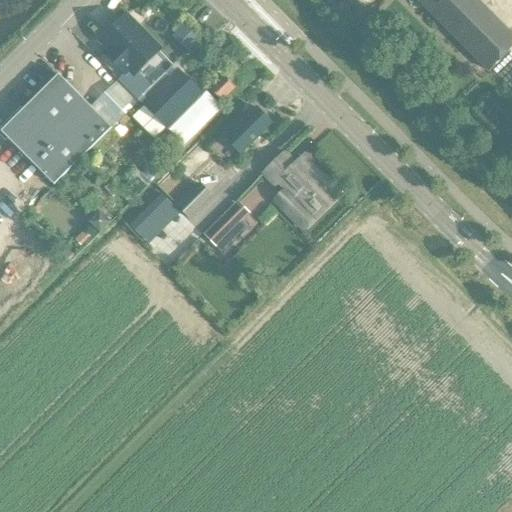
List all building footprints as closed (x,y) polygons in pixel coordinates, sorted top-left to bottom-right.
[(511,35),(484,7),(476,0),(417,0),(489,72),(511,48),(511,35)] [(125,17),(90,51),(144,105),(149,100),(144,95),(165,73),(166,74),(164,76),(169,81),(179,71),(125,17)] [(188,21),(175,34),(190,49),(203,36),(188,21)] [(165,73),(144,95),(149,100),(144,105),(167,128),(201,94),(179,71),(169,81),(164,76),(166,74),(165,73)] [(112,129),(100,117),(59,75),(2,132),(55,185),(112,129)] [(225,77),(212,91),(222,102),(236,88),(225,77)] [(240,116),(221,134),(241,155),(273,124),(257,107),(244,120),(240,116)] [(185,148),(182,144),(178,140),(168,150),(172,154),(175,158),(185,148)] [(316,218),(338,197),(302,159),(295,166),(284,154),(265,173),(276,185),(280,181),(316,218)] [(114,180),(105,189),(114,198),(123,189),(114,180)] [(190,220),(213,196),(196,180),(174,204),(190,220)] [(100,212),(89,222),(97,230),(100,233),(111,223),(107,219),(100,212)] [(75,256),(65,247),(59,255),(69,263),(75,256)]
